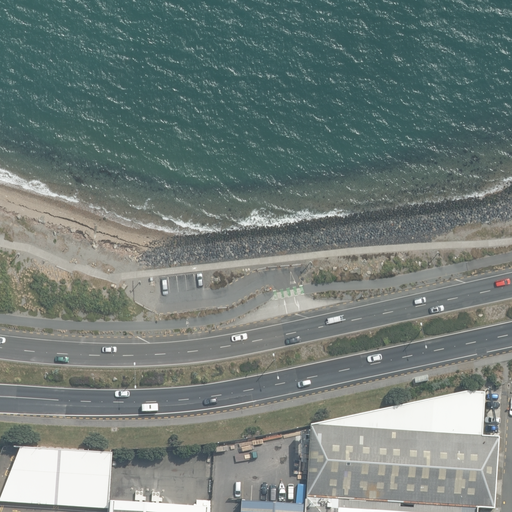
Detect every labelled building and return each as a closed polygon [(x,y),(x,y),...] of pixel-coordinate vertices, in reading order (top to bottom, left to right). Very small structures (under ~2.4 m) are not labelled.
[(503,388),(491,387),(490,410),(502,411),(503,388)] [(478,508),(496,509),(499,438),(483,436),(485,394),(469,392),(311,426),(308,496),(478,508)] [(110,452),(21,447),(0,499),(0,501),(110,508),(110,501),(113,452),(110,452)] [(477,511),(478,508),(308,496),(307,504),(306,511),(477,511)] [(110,508),(109,511),(210,511),(211,499),(197,499),(196,506),(110,501),(110,508)] [(306,511),(307,504),(241,500),(240,511),(306,511)]
